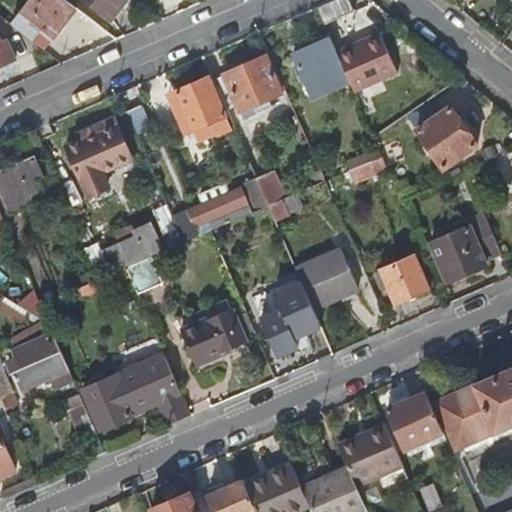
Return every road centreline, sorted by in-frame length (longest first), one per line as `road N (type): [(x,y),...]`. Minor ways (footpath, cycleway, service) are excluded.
road 1 (residential): [(33,511),(511,302)]
road 2 (residential): [(275,0),(0,129)]
road 3 (residential): [(511,85),(410,0)]
